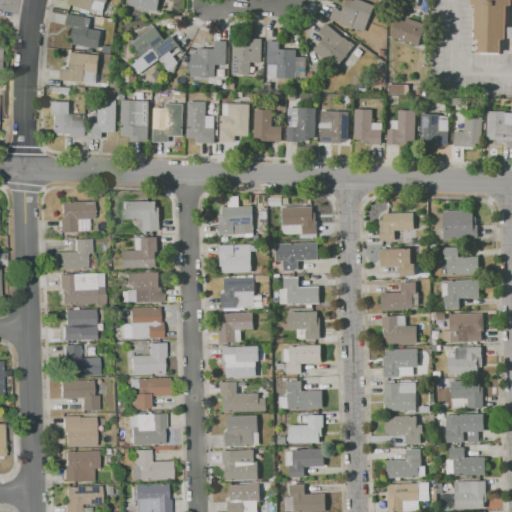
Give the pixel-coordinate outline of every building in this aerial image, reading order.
[(106,0),(103,13),(68,3),(68,0),(106,0)] [(160,0),(158,10),(129,4),(129,0),(160,0)] [(330,19),(364,33),(375,7),(358,0),(347,0),(342,11),(335,8),(330,19)] [(472,0),(511,0),(511,5),(506,5),(506,26),(511,26),(511,37),(501,37),(500,55),(477,54),(478,38),(474,38),(475,4),(472,4),(472,0)] [(68,14),(91,18),(89,29),(101,31),(98,48),(71,43),(74,27),(66,25),(68,14)] [(397,18),(390,36),(419,46),(427,25),(417,22),(406,18),(405,21),(397,18)] [(314,50),(335,68),(354,44),(344,36),(342,38),(325,24),(318,32),(324,37),(314,50)] [(131,42),(141,56),(131,63),(138,74),(159,59),(168,71),(179,63),(170,51),(179,45),(172,34),(164,39),(155,25),(131,42)] [(234,45),(248,46),(248,38),(261,39),(260,75),(232,74),(234,45)] [(267,40),(280,41),(280,49),(296,49),(296,79),(277,79),(277,65),(266,64),(267,40)] [(198,48),(197,76),(215,77),(216,64),(226,64),(227,41),(214,41),(214,48),(198,48)] [(70,52),(99,54),(98,72),(84,71),(84,82),(60,80),(61,69),(69,69),(70,52)] [(146,73),(151,69),(159,80),(154,83),(146,73)] [(138,82),(122,82),(122,74),(138,74),(138,82)] [(388,83),(409,84),(408,95),(388,94),(388,83)] [(99,99),(116,100),(116,132),(101,131),(101,138),(86,138),(86,122),(98,122),(99,99)] [(121,100),(148,100),(148,141),(121,141),(121,100)] [(52,101),(52,134),(81,135),(81,121),(69,120),(69,101),(52,101)] [(188,101),(188,137),(197,138),(197,143),(215,143),(216,127),(205,127),(205,101),(188,101)] [(228,103),(250,104),(249,135),(235,134),(235,140),(220,140),(220,127),(223,127),(223,115),(228,116),(228,103)] [(165,104),(183,104),(183,136),(169,136),(169,142),(153,142),(154,126),(165,126),(165,104)] [(288,107),(316,107),(316,141),(288,141),(288,107)] [(255,109),(255,139),(282,140),(282,126),(272,126),(272,109),(255,109)] [(465,109),(483,110),(481,144),(474,144),(474,147),(453,146),(454,131),(464,131),(465,109)] [(355,110),(372,110),(372,129),(382,129),(382,144),(361,143),(361,139),(354,139),(355,110)] [(321,111),(348,111),(348,142),(320,141),(321,111)] [(399,111),(416,111),(416,141),(406,141),(406,143),(388,143),(388,129),(398,129),(399,111)] [(488,112),(511,112),(511,148),(504,148),(505,143),(495,143),(495,140),(487,140),(488,112)] [(421,114),(449,114),(448,145),(421,145),(421,114)] [(269,206),(269,195),(282,195),(282,205),(269,206)] [(60,202),(61,232),(88,231),(88,218),(93,218),(92,201),(60,202)] [(122,202),(155,201),(156,207),(159,207),(159,231),(143,231),(142,218),(122,218),(122,202)] [(223,207),(253,207),(253,236),(219,236),(219,221),(223,221),(223,207)] [(282,207),(312,207),(313,220),(317,220),(318,234),(302,235),(302,234),(283,234),(282,207)] [(443,211),(473,210),(474,238),(444,239),(443,211)] [(383,213),(413,213),(414,232),(395,233),(395,240),(381,240),(381,219),(384,219),(383,213)] [(136,237),(157,237),(157,251),(155,251),(155,267),(123,267),(123,250),(136,250),(136,237)] [(53,253),(53,270),(86,269),(85,254),(90,254),(90,239),(74,239),(74,252),(53,253)] [(276,243),(318,242),(318,260),(299,260),(299,271),(284,271),(283,261),(277,261),(276,243)] [(220,245),(251,244),(251,272),(220,273),(220,245)] [(443,247),(459,247),(459,257),(479,257),(479,274),(447,275),(447,257),(443,257),(443,247)] [(380,249),(412,248),(412,263),(416,263),(416,275),(401,275),(401,266),(380,266),(380,249)] [(129,273),(159,272),(159,288),(162,287),(162,302),(133,303),(133,289),(129,289),(129,273)] [(58,275),(102,274),(102,295),(104,294),(104,306),(94,307),(94,304),(58,304),(58,275)] [(284,276),(299,276),(299,287),(319,286),(320,304),(280,304),(280,289),(284,289),(284,276)] [(225,277),(254,277),(255,295),(255,307),(221,308),(221,292),(225,292),(225,277)] [(448,280),(479,280),(479,297),(460,298),(461,308),(445,308),(444,295),(448,295),(448,280)] [(381,293),(382,311),(419,309),(418,291),(416,291),(416,281),(402,282),(403,293),(381,293)] [(255,307),(263,307),(263,295),(255,295),(255,307)] [(128,308),(158,308),(158,323),(161,323),(161,338),(128,338),(128,308)] [(62,326),(62,340),(95,340),(94,310),(64,310),(64,326),(62,326)] [(289,311),(318,311),(318,317),(320,317),(320,339),(306,339),(306,338),(297,338),(297,329),(289,329),(289,311)] [(221,313),(252,312),(253,328),(235,329),(236,342),(220,343),(219,327),(222,327),(221,313)] [(450,314),(484,314),(484,341),(444,342),(443,330),(451,330),(450,314)] [(383,316),(405,316),(405,325),(417,325),(417,342),(383,342),(383,316)] [(147,343),(164,343),(164,359),(163,359),(163,373),(129,374),(129,356),(147,356),(147,343)] [(62,345),(63,375),(97,374),(97,357),(79,358),(79,345),(62,345)] [(285,346),(286,374),(302,373),(302,363),(322,363),(321,345),(285,346)] [(223,347),(260,346),(260,361),(255,361),(255,377),(226,378),(226,361),(223,361),(223,347)] [(447,358),(448,375),(478,374),(478,358),(483,358),(482,347),(456,347),(456,358),(447,358)] [(93,355),(86,356),(85,348),(93,348),(93,355)] [(387,350),(418,349),(418,365),(413,366),(413,376),(384,377),(383,356),(388,356),(387,350)] [(135,378),(168,378),(168,396),(148,396),(148,409),(131,408),(131,394),(135,394),(135,378)] [(92,380),(92,396),(96,396),(97,410),(80,410),(80,398),(56,398),(56,380),(92,380)] [(287,381),(288,396),(288,409),(322,408),(322,390),(302,390),(302,381),(287,381)] [(452,382),(482,381),(482,408),(452,408),(452,382)] [(222,382),(224,413),(267,411),(266,398),(259,398),(259,392),(237,393),(237,382),(222,382)] [(385,383),(416,382),(417,409),(386,410),(385,383)] [(288,409),(279,409),(279,396),(288,396),(288,409)] [(447,415),(484,413),(485,431),(480,432),(480,441),(448,442),(447,415)] [(135,415),(164,414),(165,429),(162,429),(163,444),(130,445),(130,427),(135,427),(135,415)] [(228,415),(258,415),(258,432),(253,432),(254,445),(226,446),(226,432),(228,432),(228,415)] [(289,425),(289,442),(319,442),(319,435),(322,435),(322,415),(303,415),(303,425),(289,425)] [(62,417),(94,417),(94,447),(64,447),(64,432),(62,432),(62,417)] [(386,417),(417,417),(417,424),(423,424),(424,434),(421,434),(421,444),(406,444),(406,434),(386,434),(386,417)] [(286,436),(286,444),(278,445),(278,436),(286,436)] [(449,447),(449,459),(446,459),(446,476),(486,475),(485,456),(465,457),(464,447),(449,447)] [(294,449),(324,448),(325,466),(305,467),(305,477),(291,478),(290,465),(294,465),(294,449)] [(406,449),(407,460),(387,460),(388,478),(425,477),(424,466),(422,466),(421,448),(406,449)] [(130,450),(130,481),(171,480),(171,461),(150,461),(149,449),(130,450)] [(223,450),(254,450),(254,461),(258,461),(258,480),(226,480),(226,465),(223,465),(223,450)] [(65,452),(97,451),(97,469),(92,469),(92,481),(63,482),(62,467),(65,467),(65,452)] [(454,481),(486,481),(486,507),(440,508),(440,494),(454,494),(454,481)] [(388,484),(429,482),(430,500),(419,500),(419,510),(389,511),(388,484)] [(134,511),(134,484),(166,484),(166,500),(169,500),(169,511),(134,511)] [(230,485),(259,484),(260,501),(257,501),(257,511),(228,511),(228,500),(230,500),(230,485)] [(290,485),(305,484),(305,494),(324,493),(325,511),(294,511),(294,496),(290,496),(290,485)] [(62,487),(62,511),(88,511),(88,504),(100,504),(99,486),(62,487)]
